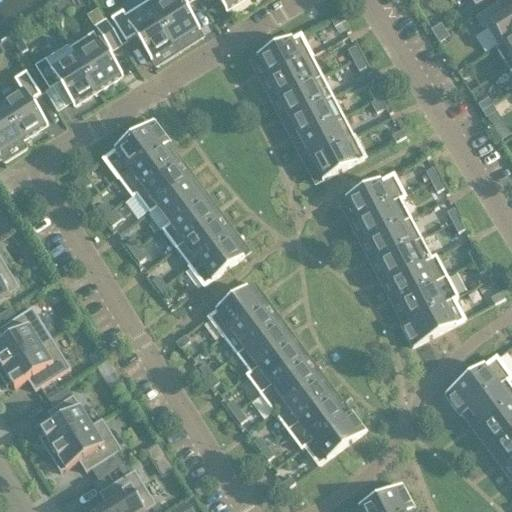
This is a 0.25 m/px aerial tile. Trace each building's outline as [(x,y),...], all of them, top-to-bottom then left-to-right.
[(199,34),(178,0),(154,0),(148,4),(176,49),(199,34)] [(249,0),(218,0),(228,14),(249,0)] [(470,0),(476,8),(488,0),(470,0)] [(148,4),(126,18),(125,19),(136,37),(152,63),(176,49),(148,4)] [(499,50),(511,41),(511,11),(504,17),(497,5),(475,19),(483,32),(486,30),(498,49),(499,50)] [(136,37),(125,19),(126,18),(123,14),(112,21),(126,44),(136,37)] [(347,27),(342,17),(331,22),(337,33),(347,27)] [(122,47),(107,24),(97,31),(111,54),(122,47)] [(446,32),(441,26),(431,32),(435,39),(446,32)] [(450,39),(446,32),(435,39),(440,46),(450,39)] [(122,80),(94,36),(70,51),(76,60),(77,60),(99,95),(122,80)] [(269,82),(312,59),(301,38),(250,65),(262,87),(270,83),(269,82)] [(508,71),(511,68),(511,41),(499,50),(498,49),(495,51),(508,71)] [(361,59),(355,49),(348,53),(354,63),(361,59)] [(280,102),(323,80),(312,59),(269,82),(270,83),(280,102)] [(366,70),(361,59),(354,63),(359,74),(366,70)] [(77,60),(76,60),(53,74),(60,86),(75,109),(99,95),(77,60)] [(60,86),(53,74),(46,62),(35,69),(50,92),(60,86)] [(473,75),(468,69),(458,75),(462,82),(473,75)] [(42,99),(27,76),(16,83),(24,95),(32,106),(42,99)] [(290,122),(333,100),(323,80),(280,102),(290,122)] [(382,100),(376,89),(369,93),(375,104),(382,100)] [(47,130),(32,106),(24,95),(1,109),(24,144),(47,130)] [(301,142),(344,120),(333,100),(290,122),(301,142)] [(382,100),(375,104),(371,105),(377,116),(388,110),(382,100)] [(482,114),(493,107),(488,100),(478,107),(482,114)] [(487,120),(497,114),(493,107),(482,114),(487,120)] [(24,144),(1,109),(0,110),(0,158),(0,159),(24,144)] [(311,163),(355,140),(344,120),(301,142),(311,163)] [(119,183),(162,151),(170,145),(155,125),(104,162),(119,183)] [(406,140),(403,133),(392,138),(396,145),(406,140)] [(323,184),(366,161),(355,140),(311,163),(323,184)] [(136,197),(175,168),(162,151),(119,183),(133,201),(136,198),(136,197)] [(149,215),(157,210),(188,186),(175,168),(136,197),(136,198),(149,215)] [(439,181),(433,171),(426,174),(432,185),(439,181)] [(92,187),(84,177),(75,184),(82,194),(92,187)] [(401,201),(401,202),(406,200),(394,178),(347,203),(358,224),(401,201)] [(444,192),(439,181),(432,185),(437,196),(444,192)] [(171,228),(202,204),(188,186),(157,210),(170,227),(171,228)] [(368,244),(411,221),(401,202),(401,201),(358,224),(368,244)] [(177,252),(216,223),(202,204),(171,228),(170,227),(162,233),(177,252)] [(112,215),(105,205),(98,210),(105,220),(112,215)] [(460,222),(454,211),(447,215),(453,225),(460,222)] [(122,222),(115,212),(112,215),(105,220),(112,229),(122,222)] [(379,264),(422,242),(411,221),(368,244),(379,264)] [(466,232),(460,222),(453,225),(458,236),(466,232)] [(190,270),(229,241),(216,223),(177,252),(190,270)] [(204,289),(243,260),(229,241),(190,270),(204,289)] [(139,251),(132,242),(125,247),(132,256),(139,251)] [(433,262),(432,261),(422,242),(379,264),(390,284),(433,262)] [(146,261),(139,251),(132,256),(140,266),(146,261)] [(481,262),(475,251),(468,255),(474,266),(481,262)] [(0,302),(20,291),(0,259),(0,302)] [(400,305),(447,280),(436,259),(432,261),(433,262),(390,284),(400,305)] [(487,273),(481,262),(474,266),(480,276),(487,273)] [(166,288),(159,279),(152,283),(160,293),(166,288)] [(454,302),(454,303),(459,301),(447,280),(400,305),(410,324),(411,325),(454,302)] [(173,298),(166,288),(160,293),(167,302),(173,298)] [(223,340),(263,311),(248,291),(209,321),(223,340)] [(506,302),(502,295),(491,300),(495,307),(506,302)] [(465,323),(454,303),(454,302),(411,325),(410,324),(402,328),(413,350),(465,323)] [(0,328),(20,318),(15,309),(0,316),(0,328)] [(0,373),(51,341),(32,311),(0,331),(0,338),(4,344),(0,346),(0,373)] [(237,358),(276,329),(263,311),(223,340),(237,358)] [(251,376),(290,347),(276,329),(237,358),(250,375),(251,376)] [(181,352),(191,344),(186,338),(176,345),(181,352)] [(71,372),(51,341),(0,373),(0,379),(7,390),(12,387),(15,392),(28,383),(35,394),(71,372)] [(260,397),(303,365),(290,347),(251,376),(250,375),(246,378),(260,397)] [(467,412),(506,383),(507,384),(511,381),(497,361),(446,398),(461,419),(468,413),(467,412)] [(274,416),(317,384),(303,365),(260,397),(274,416)] [(213,376),(206,366),(199,371),(206,381),(213,376)] [(220,385),(213,376),(206,381),(214,390),(220,385)] [(481,430),(511,407),(511,390),(507,384),(506,383),(467,412),(468,413),(481,430)] [(287,434),(330,402),(317,384),(274,416),(287,434)] [(67,388),(48,401),(54,411),(74,399),(67,388)] [(96,427),(77,397),(76,397),(74,399),(54,411),(48,415),(55,426),(41,434),(45,439),(39,442),(49,457),(96,427)] [(305,449),(344,420),(343,420),(330,402),(287,434),(302,453),(306,450),(305,449)] [(240,412),(233,403),(227,408),(234,417),(240,412)] [(495,449),(511,435),(511,407),(481,430),(495,449)] [(247,422),(240,412),(234,417),(241,427),(247,422)] [(319,469),(366,434),(351,414),(343,420),(344,420),(305,449),(306,450),(319,469)] [(122,453),(103,423),(96,427),(49,457),(61,476),(79,465),(86,476),(91,472),(117,456),(122,453)] [(508,467),(511,464),(511,435),(495,449),(508,467)] [(267,449),(260,439),(254,444),(261,454),(267,449)] [(159,444),(145,453),(153,466),(160,461),(168,474),(175,470),(161,448),(159,444)] [(274,459),(267,449),(261,454),(268,464),(274,459)] [(117,456),(91,472),(98,482),(103,479),(118,470),(123,466),(117,456)] [(148,511),(156,507),(134,473),(109,490),(99,496),(106,507),(98,511),(148,511)] [(98,482),(93,486),(99,496),(109,490),(103,479),(98,482)] [(296,486),(291,480),(281,487),(286,493),(296,486)] [(412,511),(414,511),(403,489),(360,511),(359,511),(412,511)]
